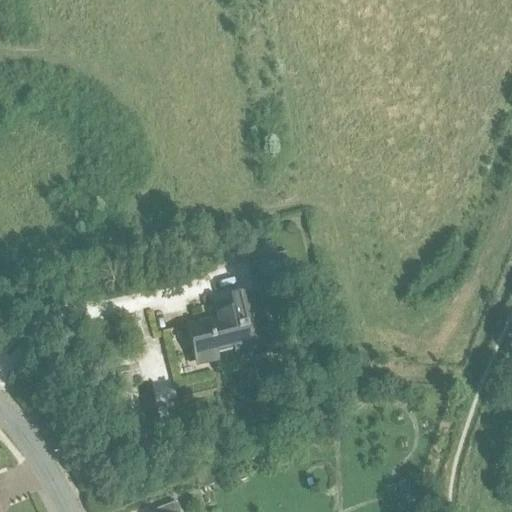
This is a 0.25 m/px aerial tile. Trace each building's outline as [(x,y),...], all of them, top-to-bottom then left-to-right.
[(253,286),(291,277),(286,254),(248,264),(253,286)] [(250,350),(267,346),(255,294),(229,301),(232,314),(215,318),(216,321),(185,328),(193,362),(232,353),(234,360),(252,356),(250,350)] [(158,403),(177,398),(173,384),(154,389),(158,403)] [(427,494),(428,464),(412,463),(410,493),(427,494)] [(415,511),(416,499),(397,498),(395,511),(415,511)]
